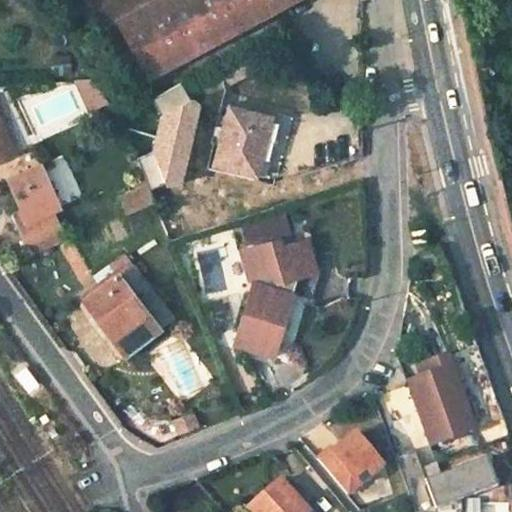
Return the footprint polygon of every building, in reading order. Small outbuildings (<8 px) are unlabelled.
[(144,75),(237,27),(246,42),(280,24),(272,8),(286,0),(77,0),(76,1),(92,31),(96,29),(115,19),(143,74),(144,75)] [(126,83),(143,74),(115,19),(96,29),(126,83)] [(55,29),(30,30),(33,57),(64,55),(55,29)] [(85,75),(76,76),(92,110),(108,103),(85,75)] [(177,82),(149,97),(160,117),(155,152),(134,160),(145,191),(166,182),(178,184),(194,103),(187,101),(177,82)] [(339,83),(328,86),(330,98),(342,95),(339,83)] [(253,173),(268,116),(228,105),(212,162),(253,173)] [(0,117),(0,158),(15,153),(0,117)] [(41,164),(7,179),(22,214),(25,221),(38,216),(60,207),(41,164)] [(117,198),(124,212),(149,199),(142,185),(117,198)] [(25,221),(22,214),(14,217),(17,225),(25,221)] [(283,214),(259,221),(263,236),(288,229),(283,214)] [(31,257),(51,249),(38,216),(25,221),(17,225),(31,257)] [(259,221),(240,227),(244,242),(263,236),(259,221)] [(249,277),(255,275),(234,342),(272,353),(297,271),(303,272),(314,268),(304,237),(273,247),(270,240),(241,249),(249,277)] [(116,274),(83,300),(97,318),(104,314),(117,331),(111,336),(122,351),(158,324),(144,307),(156,298),(134,269),(121,279),(116,274)] [(104,314),(97,318),(111,336),(117,331),(104,314)] [(410,363),(415,376),(401,381),(424,447),(472,430),(444,351),(410,363)] [(313,453),(339,495),(378,471),(353,429),(313,453)] [(487,486),(477,458),(437,473),(426,445),(399,456),(420,511),(487,486)] [(293,511),(308,511),(282,481),(273,489),(293,511)] [(293,511),(273,489),(248,509),(249,511),(293,511)]
